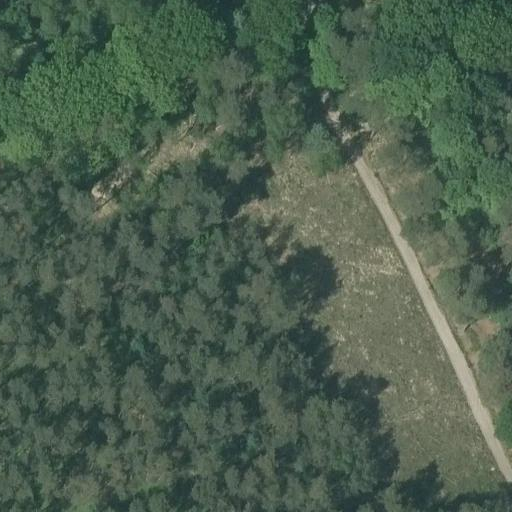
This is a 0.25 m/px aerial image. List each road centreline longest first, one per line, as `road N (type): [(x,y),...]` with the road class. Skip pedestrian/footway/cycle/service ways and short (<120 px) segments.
road 1 (unclassified): [(0,115),(189,35),(293,12),(374,14),(511,51)]
road 2 (track): [(511,485),(306,58),(293,12)]
road 3 (track): [(349,13),(368,90),(511,393)]
road 4 (unknown): [(356,53),(511,95)]
